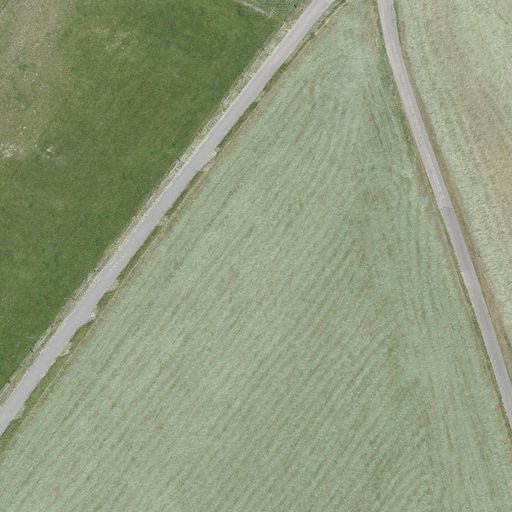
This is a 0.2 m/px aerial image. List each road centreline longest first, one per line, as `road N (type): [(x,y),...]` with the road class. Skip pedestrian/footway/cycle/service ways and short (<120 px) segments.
road 1 (unclassified): [(0,426),(240,105),(334,0)]
road 2 (unclassified): [(511,431),(389,0)]
